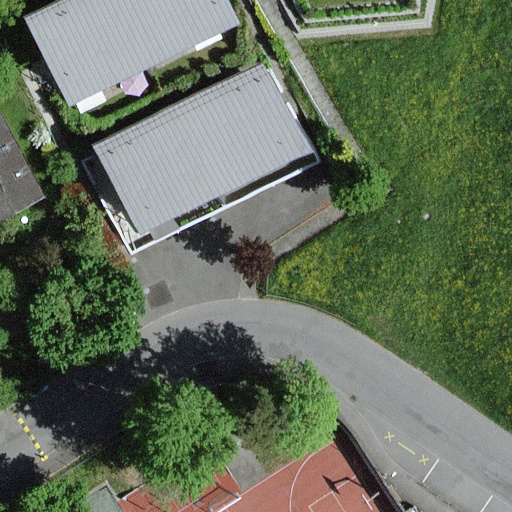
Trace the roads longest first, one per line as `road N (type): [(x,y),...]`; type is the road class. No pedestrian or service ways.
road 1 (residential): [(511,471),(335,355),(247,334),(154,365),(0,465)]
road 2 (unknown): [(348,511),(322,486),(289,471),(251,468),(180,511)]
